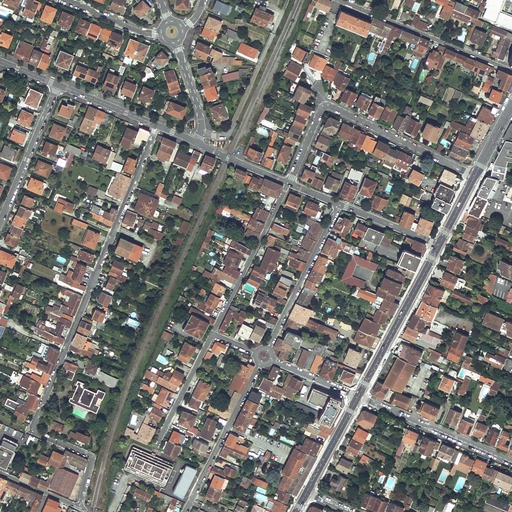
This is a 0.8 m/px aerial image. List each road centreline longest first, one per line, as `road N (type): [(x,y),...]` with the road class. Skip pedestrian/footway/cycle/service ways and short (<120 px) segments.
road 1 (residential): [(80,508),(92,458),(31,430),(157,125)]
road 2 (residential): [(474,176),(327,105),(288,182)]
road 3 (residential): [(338,0),(511,71)]
road 4 (secondary): [(438,245),(358,396)]
road 5 (residential): [(288,182),(212,333)]
road 6 (residential): [(511,460),(358,396)]
road 7 (residential): [(259,364),(184,511)]
road 8 (residential): [(268,349),(338,204)]
road 9 (residential): [(0,220),(57,84)]
road 10 (residential): [(155,445),(212,333)]
